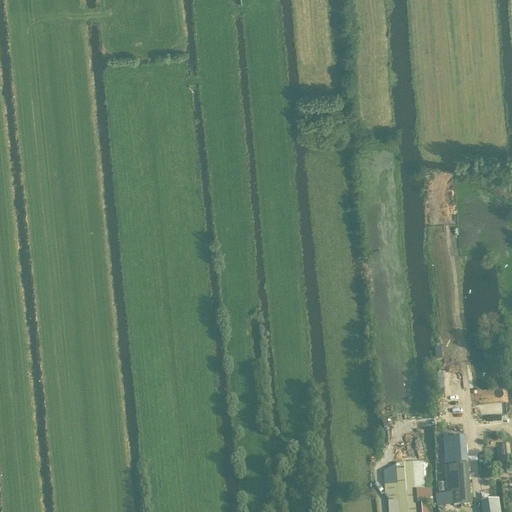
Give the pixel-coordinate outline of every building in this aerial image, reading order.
[(467,464),(466,454),(467,454),(466,438),(448,439),(443,440),(445,465),(467,464)] [(501,446),(503,463),(511,462),(509,445),(501,446)] [(386,496),(389,502),(389,511),(428,511),(428,504),(433,504),(432,490),(425,491),(423,464),(396,465),(397,486),(386,487),(386,496)] [(446,495),(454,494),(455,506),(472,505),(469,476),(468,466),(445,467),(446,495)] [(500,511),(499,500),(483,503),(483,511),(500,511)]
